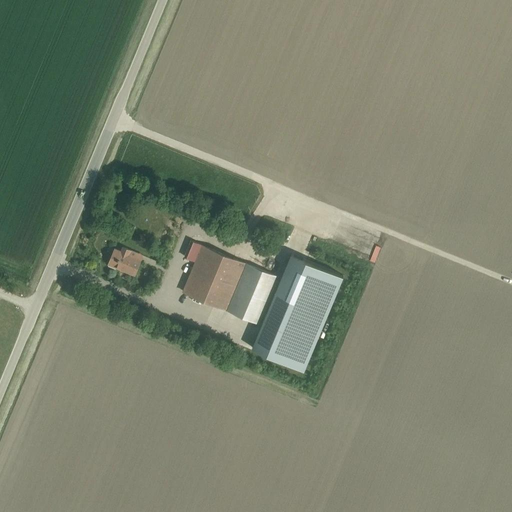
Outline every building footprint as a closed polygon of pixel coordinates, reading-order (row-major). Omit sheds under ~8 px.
[(183,291),(224,308),(243,262),(202,245),(183,291)] [(187,257),(195,261),(199,250),(191,246),(187,257)] [(134,275),(141,260),(128,254),(130,250),(123,247),(121,251),(114,249),(108,264),(134,275)] [(292,254),(252,348),(304,369),(343,276),(292,254)] [(259,323),(278,277),(243,262),(224,308),(259,323)]
